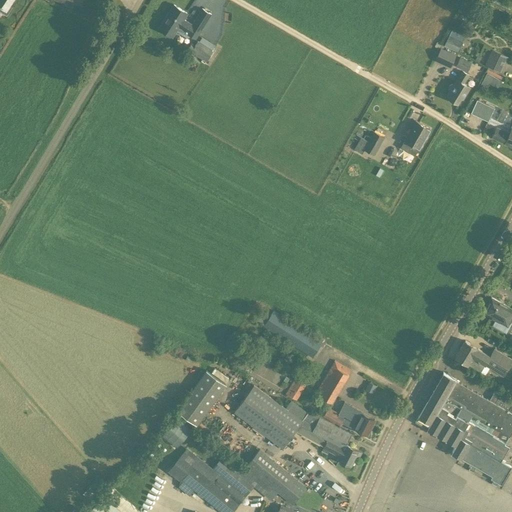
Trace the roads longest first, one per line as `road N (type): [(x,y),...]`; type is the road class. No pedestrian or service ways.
road 1 (tertiary): [(357,511),(392,433),(511,223)]
road 2 (track): [(232,0),(511,164)]
road 3 (unclassified): [(0,234),(139,0)]
